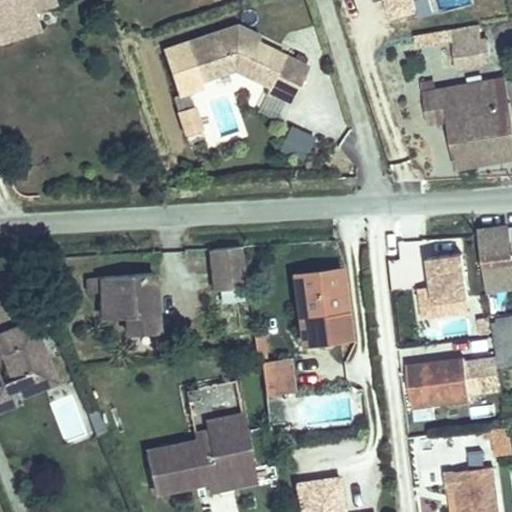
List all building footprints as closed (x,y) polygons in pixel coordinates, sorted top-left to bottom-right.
[(0,0),(0,30),(13,27),(24,19),(36,13),(35,10),(57,3),(56,0),(0,0)] [(411,16),(417,47),(453,41),(457,69),(491,61),(488,40),(481,41),(480,25),(472,27),(468,6),(411,16)] [(0,30),(0,50),(44,36),(36,13),(24,19),(13,27),(0,30)] [(179,95),(203,84),(235,71),(257,81),(260,74),(273,80),(269,87),(267,92),(291,104),(309,67),(257,43),(260,36),(238,24),(164,50),(179,95)] [(235,71),(203,84),(208,96),(234,85),(251,93),(257,81),(235,71)] [(269,87),(273,80),(260,74),(257,81),(269,87)] [(456,167),(511,157),(511,112),(506,79),(436,89),(435,80),(422,82),(428,123),(448,119),(456,167)] [(199,119),(194,106),(179,110),(184,124),(199,119)] [(305,160),(315,139),(290,127),(280,149),(305,160)] [(478,224),(487,286),(511,283),(511,264),(507,225),(478,224)] [(440,249),(444,279),(483,274),(480,244),(440,249)] [(242,246),(211,249),(215,290),(246,287),(242,246)] [(341,269),(295,275),(304,342),(328,339),(325,315),(347,312),(341,269)] [(155,273),(88,278),(89,293),(102,292),(104,317),(128,315),(129,333),(159,330),(155,273)] [(218,290),(218,301),(244,301),(244,290),(218,290)] [(325,315),(328,339),(350,336),(347,312),(325,315)] [(492,322),(498,367),(511,364),(511,314),(497,316),(498,321),(492,322)] [(33,322),(26,325),(32,341),(39,338),(33,322)] [(0,410),(14,405),(9,391),(17,387),(21,396),(56,381),(39,338),(32,341),(26,325),(0,335),(0,410)] [(262,363),(265,393),(271,392),(295,389),(291,358),(262,363)] [(465,359),(407,366),(412,406),(470,399),(465,359)] [(491,360),(478,362),(483,396),(495,395),(491,360)] [(198,388),(186,390),(188,401),(200,399),(198,388)] [(265,393),(269,428),(276,427),(271,392),(265,393)] [(195,441),(148,451),(157,493),(208,482),(220,480),(219,474),(252,467),(242,414),(208,421),(209,431),(211,438),(195,441)] [(209,431),(194,434),(195,441),(211,438),(209,431)] [(219,474),(220,480),(208,482),(210,491),(255,483),(252,467),(219,474)] [(498,511),(493,467),(444,473),(447,491),(457,490),(459,511),(498,511)] [(344,511),(340,477),(297,483),(301,511),(344,511)]
